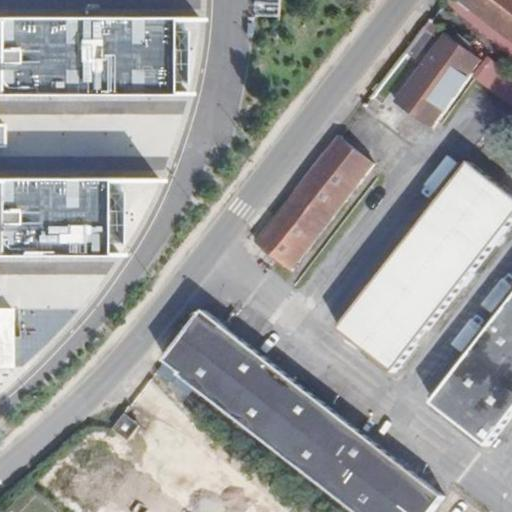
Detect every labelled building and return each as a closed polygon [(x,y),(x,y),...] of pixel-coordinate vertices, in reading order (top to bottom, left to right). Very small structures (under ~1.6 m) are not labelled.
[(0,0),(0,365),(12,365),(13,311),(0,310),(0,260),(127,258),(127,178),(0,179),(0,92),(190,95),(191,8),(0,8),(0,0)] [(511,0),(466,0),(511,37),(511,0)] [(483,49),(448,21),(398,90),(432,117),(473,62),(483,49)] [(476,67),(511,96),(511,63),(493,48),(476,67)] [(408,72),(401,66),(387,82),(394,88),(408,72)] [(375,178),(339,147),(255,255),(293,283),(375,178)] [(511,235),(511,193),(477,164),(345,333),(403,374),(511,235)] [(439,511),(453,494),(214,308),(169,361),(363,511),(439,511)] [(497,445),(511,425),(511,310),(441,402),(497,445)] [(138,428),(126,417),(114,432),(127,442),(138,428)] [(491,511),(464,491),(446,511),(491,511)]
